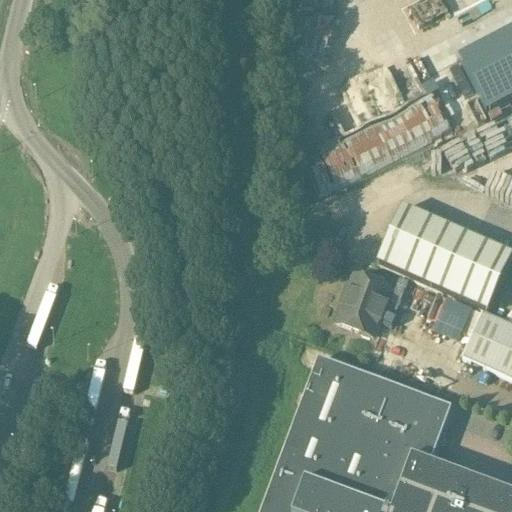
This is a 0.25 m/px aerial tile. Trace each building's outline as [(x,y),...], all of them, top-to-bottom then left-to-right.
[(330,60),(331,20),(300,20),(299,60),(330,60)] [(511,33),(458,62),(486,116),(511,102),(511,33)] [(398,116),(344,143),(363,181),(417,153),(398,116)] [(488,318),(511,261),(397,211),(376,268),(488,318)] [(373,342),(391,294),(353,280),(335,328),(373,342)] [(432,337),(446,304),(437,300),(423,333),(432,337)] [(472,342),(481,320),(472,316),(462,338),(472,342)] [(472,342),(462,364),(511,385),(511,333),(481,320),(472,342)] [(262,511),(511,511),(511,501),(429,471),(438,447),(441,448),(444,440),(441,439),(450,414),(421,403),(317,364),(262,511)]
